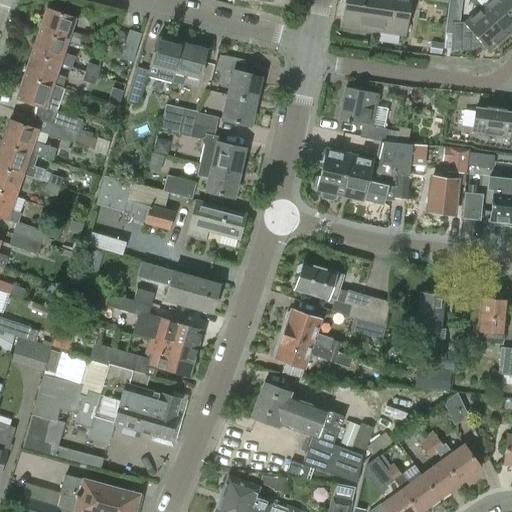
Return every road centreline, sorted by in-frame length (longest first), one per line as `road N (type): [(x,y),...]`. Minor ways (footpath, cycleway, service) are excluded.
road 1 (tertiary): [(165,511),(273,215)]
road 2 (residential): [(511,259),(370,242),(273,215)]
road 3 (residential): [(307,61),(478,83),(511,65)]
road 4 (residential): [(311,43),(142,0)]
road 5 (tertiary): [(273,215),(307,61)]
